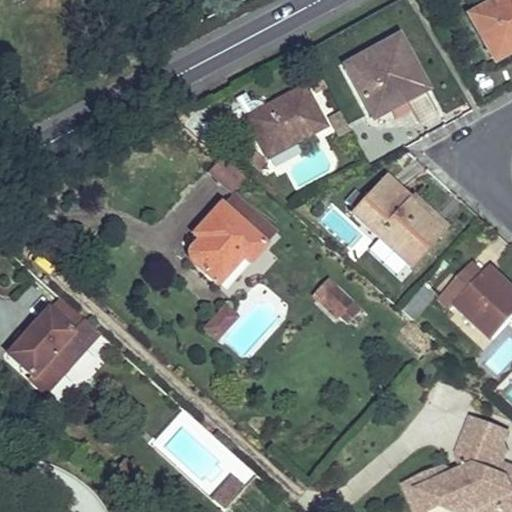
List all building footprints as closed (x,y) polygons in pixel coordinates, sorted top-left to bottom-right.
[(511,0),(500,0),(468,18),(489,55),(511,42),(511,0)] [(426,92),(397,39),(344,68),(373,121),(426,92)] [(511,42),(489,55),(494,64),(511,53),(511,42)] [(318,74),(305,81),(310,92),(323,85),(318,74)] [(457,88),(437,98),(446,114),(466,104),(457,88)] [(303,89),(245,120),(239,110),(222,119),(228,126),(216,135),(247,162),(262,151),(267,160),(325,128),(303,89)] [(337,110),(327,116),(332,126),(343,121),(337,110)] [(343,121),(332,126),(337,135),(348,129),(343,121)] [(207,171),(231,194),(248,176),(224,153),(207,171)] [(410,201),(386,180),(352,216),(409,268),(440,234),(419,214),(424,208),(413,198),(410,201)] [(273,237),(275,235),(231,194),(220,207),(250,233),(258,223),(273,237)] [(258,223),(250,233),(220,207),(204,223),(209,228),(199,240),(190,249),(188,253),(188,257),(190,262),(191,264),(216,286),(242,258),(248,264),(273,237),(258,223)] [(419,214),(440,234),(446,229),(424,208),(419,214)] [(209,228),(204,223),(193,235),(199,240),(209,228)] [(471,265),(461,276),(473,286),(483,275),(471,265)] [(511,289),(489,268),(483,275),(473,286),(461,276),(438,300),(451,311),(455,306),(493,341),(511,320),(511,289)] [(340,314),(350,302),(326,281),(313,296),(337,318),(340,314)] [(435,294),(425,285),(401,312),(411,321),(435,294)] [(59,297),(7,356),(30,377),(28,380),(43,394),(98,333),(59,297)] [(349,322),(359,310),(350,302),(340,314),(349,322)] [(214,339),(234,317),(223,307),(203,328),(214,339)] [(511,342),(508,339),(486,368),(500,378),(511,362),(511,342)] [(511,511),(511,468),(502,465),(507,452),(503,444),(507,434),(472,420),(458,456),(466,474),(454,479),(450,472),(443,469),(436,472),(441,481),(418,492),(426,511),(430,511),(443,507),(454,511),(511,511)] [(126,461),(114,474),(148,504),(159,491),(126,461)] [(450,472),(454,479),(466,474),(462,467),(450,472)] [(454,511),(443,507),(430,511),(426,511),(418,492),(441,481),(436,472),(405,486),(416,511),(454,511)] [(224,511),(244,489),(237,483),(217,505),(224,511)]
